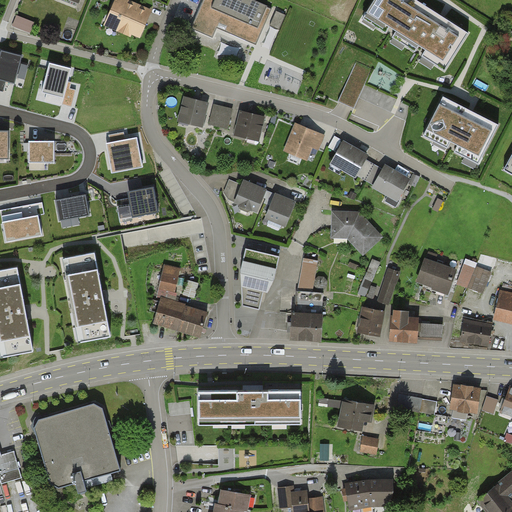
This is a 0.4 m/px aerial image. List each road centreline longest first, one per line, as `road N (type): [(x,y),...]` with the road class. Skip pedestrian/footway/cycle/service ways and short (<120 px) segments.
road 1 (residential): [(151,73),(321,116),(448,185)]
road 2 (residential): [(151,73),(150,130),(214,214),(225,355)]
road 3 (primary): [(225,355),(511,368)]
road 4 (residential): [(146,361),(160,511)]
road 5 (primary): [(0,393),(146,361)]
road 6 (residential): [(0,196),(84,173),(86,141),(65,127)]
